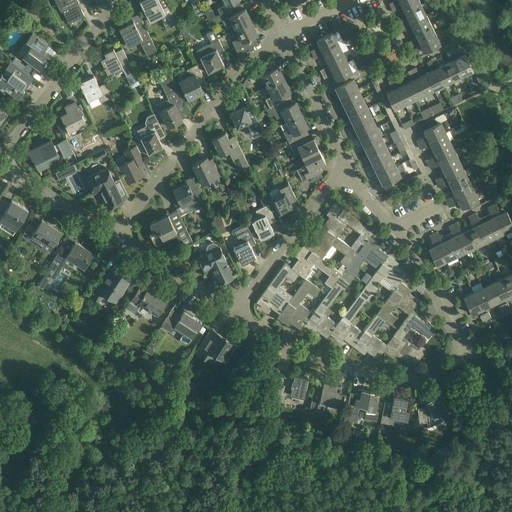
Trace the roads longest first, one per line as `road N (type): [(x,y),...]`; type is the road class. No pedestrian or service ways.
road 1 (residential): [(116,236),(14,170),(8,149),(117,0)]
road 2 (residential): [(116,236),(242,66),(283,34)]
road 3 (residential): [(453,364),(411,377),(338,366),(291,352),(232,311)]
road 4 (residential): [(232,311),(330,182),(349,171)]
road 5 (residential): [(453,364),(457,340),(394,227)]
road 6 (residential): [(349,171),(283,34)]
road 7 (residential): [(232,311),(116,236)]
